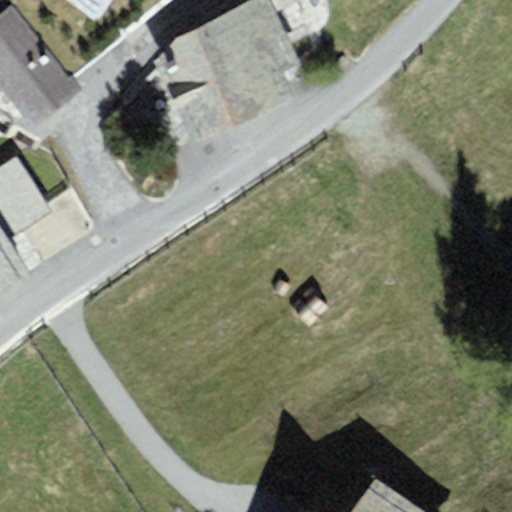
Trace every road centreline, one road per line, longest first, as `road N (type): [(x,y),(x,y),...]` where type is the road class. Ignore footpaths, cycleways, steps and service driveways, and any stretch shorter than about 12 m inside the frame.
road 1 (residential): [(441,0),(377,66),(282,142),(138,238)]
road 2 (residential): [(138,238),(88,161),(83,123),(101,85),(198,0)]
road 3 (residential): [(138,238),(33,308),(0,341)]
